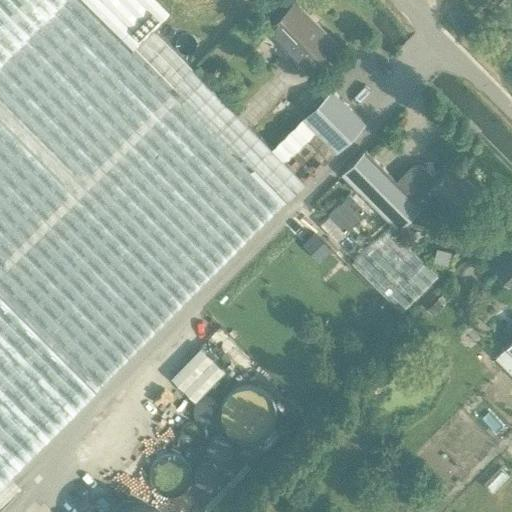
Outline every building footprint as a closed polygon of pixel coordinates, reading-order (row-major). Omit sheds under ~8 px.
[(0,0),(0,485),(276,209),(124,56),(68,0),(0,0)] [(68,0),(124,56),(154,26),(170,10),(159,0),(68,0)] [(322,59),(337,44),(295,1),(267,28),(303,64),(315,52),(322,59)] [(154,26),(124,56),(276,209),(286,199),(287,200),(306,180),(336,150),(365,121),(332,88),(295,125),(272,146),(154,26)] [(412,166),(410,167),(397,180),(365,148),(342,171),(398,228),(420,207),(435,223),(452,207),(457,212),(479,191),(451,162),(435,178),(425,168),(423,166),(422,165),(419,165),(417,165),(415,165),(414,165),(413,165),(412,166)] [(511,239),(511,238),(488,260),(509,282),(511,278),(511,239)] [(511,340),(508,345),(508,346),(496,357),(511,373),(511,340)] [(201,347),(171,378),(194,401),(224,370),(201,347)] [(195,430),(196,426),(195,419),(191,413),(188,411),(184,408),(178,406),(174,406),(169,407),(163,411),(158,417),(156,422),(156,426),(157,433),(161,439),(167,444),(175,446),(182,445),(186,444),(189,442),(192,439),(194,435),(195,430)] [(232,469),(233,463),(232,458),(231,455),(229,452),(226,448),(222,446),(219,444),(212,443),(209,444),(204,445),(198,449),(194,455),(193,458),(193,463),(193,467),(195,472),(197,475),(199,478),(202,480),(207,482),(213,483),(218,482),(221,481),(227,477),(230,473),(232,469)]
